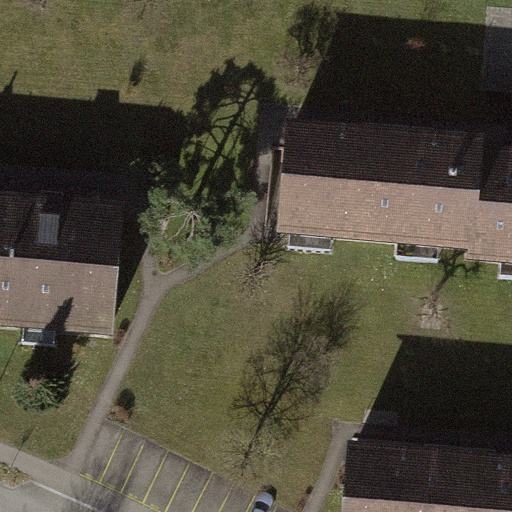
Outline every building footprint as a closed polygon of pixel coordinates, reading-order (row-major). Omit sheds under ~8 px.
[(511,7),(492,7),(490,88),(511,88),(511,7)] [(281,241),(477,258),(487,158),(489,147),(295,130),(281,241)] [(511,160),(487,158),(477,258),(474,270),(511,273),(511,160)] [(0,331),(114,340),(125,206),(0,196),(0,331)] [(511,511),(511,462),(351,449),(345,511),(511,511)]
